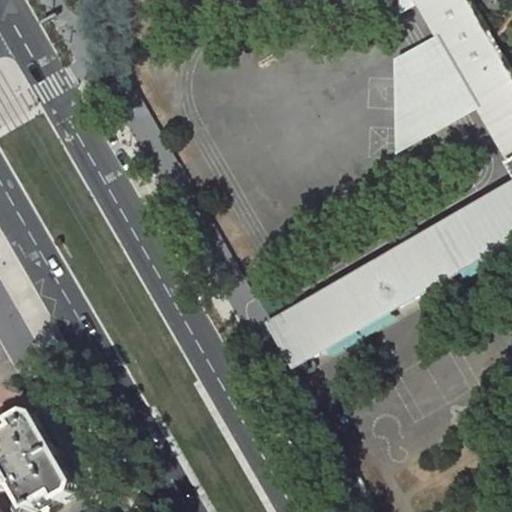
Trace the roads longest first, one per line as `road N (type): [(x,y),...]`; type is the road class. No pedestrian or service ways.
road 1 (secondary): [(291,511),(0,4)]
road 2 (secondary): [(5,174),(189,511)]
